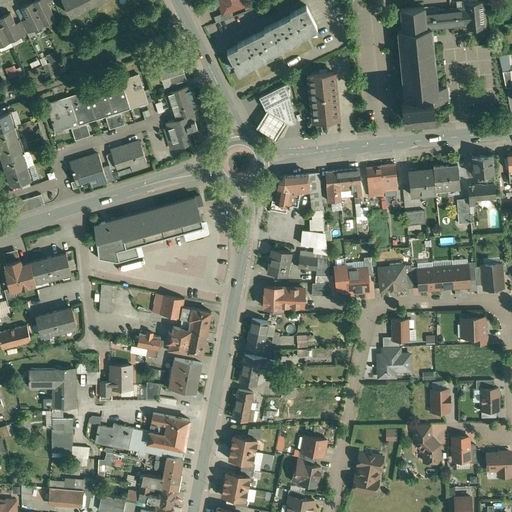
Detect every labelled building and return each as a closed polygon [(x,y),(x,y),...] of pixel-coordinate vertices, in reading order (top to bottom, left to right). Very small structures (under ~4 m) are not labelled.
[(48,3),(46,0),(35,0),(33,1),(44,25),(56,19),(48,3)] [(63,0),(71,15),(80,11),(80,10),(99,0),(63,0)] [(240,0),(222,0),(224,3),(220,5),(223,13),(231,10),(243,6),(240,0)] [(425,5),(401,8),(403,29),(398,30),(405,100),(401,100),(403,116),(435,112),(434,101),(449,100),(447,85),(438,86),(432,27),(466,24),(466,28),(486,26),(484,0),(464,2),(464,6),(425,10),(425,5)] [(44,25),(33,1),(21,7),(26,18),(33,30),(44,25)] [(265,29),(238,43),(239,44),(227,50),(238,72),(266,58),(265,56),(292,42),(291,41),(309,32),(309,31),(318,26),(307,5),(291,13),(291,14),(265,27),(265,29)] [(231,10),(223,13),(214,16),(217,22),(233,16),(231,10)] [(16,23),(11,12),(0,17),(0,20),(10,41),(21,36),(20,34),(21,34),(16,23)] [(26,18),(21,20),(27,33),(33,30),(26,18)] [(0,46),(10,41),(0,20),(0,46)] [(27,33),(21,20),(16,23),(21,34),(20,34),(21,36),(27,33)] [(172,52),(152,59),(155,68),(158,67),(161,76),(168,73),(169,77),(185,72),(178,53),(173,55),(172,52)] [(505,53),(497,55),(500,70),(508,68),(505,53)] [(334,71),(310,74),(315,122),(339,119),(334,71)] [(511,84),(511,71),(503,71),(506,87),(511,86),(511,84)] [(185,72),(169,77),(171,85),(187,80),(185,72)] [(139,74),(129,77),(130,81),(122,83),(130,108),(139,105),(138,101),(146,98),(143,90),(144,90),(139,74)] [(122,83),(114,86),(113,82),(104,85),(112,109),(120,107),(121,110),(130,108),(122,83)] [(286,83),(260,96),(266,109),(267,110),(287,123),(290,125),(296,122),(286,83)] [(104,85),(95,88),(96,92),(88,94),(96,119),(105,116),(104,112),(112,109),(104,85)] [(189,85),(169,92),(169,93),(166,94),(174,120),(167,122),(172,138),(169,139),(172,148),(189,143),(185,131),(194,128),(193,124),(196,123),(192,109),(196,107),(189,85)] [(154,100),(150,88),(144,90),(143,90),(146,98),(147,102),(154,100)] [(88,94),(80,97),(79,93),(70,96),(78,120),(85,118),(87,121),(96,119),(88,94)] [(62,103),(48,107),(56,131),(71,127),(70,123),(78,120),(70,96),(61,99),(62,103)] [(156,112),(161,110),(158,101),(153,103),(156,112)] [(287,123),(267,110),(256,127),(276,140),(287,123)] [(11,112),(0,115),(0,130),(16,125),(11,112)] [(16,125),(0,130),(0,145),(20,139),(16,125)] [(83,137),(79,126),(72,128),(76,140),(83,137)] [(20,139),(0,145),(0,151),(2,159),(21,153),(24,152),(20,139)] [(140,140),(111,149),(112,153),(117,167),(130,163),(132,169),(147,164),(140,140)] [(29,150),(24,152),(21,153),(26,166),(29,165),(33,164),(29,150)] [(21,153),(2,159),(7,172),(26,166),(21,153)] [(99,153),(86,157),(85,156),(80,158),(80,159),(70,162),(76,180),(77,183),(79,187),(91,183),(92,186),(107,182),(106,178),(107,178),(103,167),(99,153)] [(112,153),(106,154),(110,165),(111,169),(117,167),(112,153)] [(493,153),(473,156),(474,174),(486,173),(487,183),(468,185),(469,198),(470,203),(478,202),(478,201),(480,201),(480,207),(489,206),(489,209),(493,209),(494,217),(479,219),(480,227),(503,224),(500,196),(497,196),(496,182),(493,153)] [(396,163),(381,165),(382,174),(381,174),(383,187),(385,186),(385,189),(398,188),(396,163)] [(449,165),(434,166),(434,168),(436,189),(460,186),(458,164),(457,164),(457,165),(449,166),(449,165)] [(26,166),(7,172),(11,186),(33,179),(29,165),(26,166)] [(111,169),(110,165),(103,167),(107,178),(106,178),(107,182),(114,179),(111,169)] [(381,165),(367,166),(370,196),(386,194),(385,189),(385,186),(383,187),(381,174),(382,174),(381,165)] [(359,167),(351,168),(353,189),(353,195),(362,194),(359,167)] [(351,168),(337,170),(338,179),(340,178),(341,190),(353,189),(351,168)] [(434,168),(409,171),(411,194),(436,192),(436,189),(434,168)] [(337,170),(326,171),(329,200),(342,199),(341,190),(340,178),(338,179),(337,170)] [(320,172),(309,173),(310,186),(313,186),(321,185),(320,172)] [(309,173),(285,175),(279,181),(275,202),(297,206),(300,194),(298,192),(310,191),(310,186),(309,173)] [(321,185),(313,186),(315,199),(312,199),(313,206),(313,211),(324,211),(321,185)] [(45,204),(41,194),(36,196),(39,206),(45,204)] [(146,210),(138,212),(136,212),(136,213),(128,215),(126,215),(127,215),(118,217),(117,218),(109,220),(107,220),(107,221),(105,222),(105,221),(101,222),(98,226),(99,228),(96,229),(99,258),(117,261),(139,255),(137,246),(145,243),(145,244),(146,243),(154,241),(155,241),(156,241),(156,240),(164,238),(166,238),(174,235),(174,236),(175,235),(183,233),(185,232),(193,230),(195,230),(195,229),(197,229),(197,231),(203,229),(203,227),(204,227),(204,226),(200,212),(199,210),(198,205),(203,203),(201,195),(196,196),(194,196),(186,199),(186,198),(184,199),(176,201),(175,202),(167,204),(165,204),(157,207),(157,206),(155,207),(147,209),(146,210)] [(36,196),(30,197),(33,208),(39,206),(36,196)] [(30,197),(24,199),(28,210),(33,208),(30,197)] [(469,198),(457,199),(458,213),(470,211),(470,203),(469,198)] [(24,199),(19,201),(22,212),(28,210),(24,199)] [(19,201),(13,203),(16,214),(22,212),(19,201)] [(367,206),(361,207),(361,202),(356,202),(357,217),(362,216),(362,218),(368,217),(368,210),(367,206)] [(387,208),(368,210),(368,217),(369,220),(388,218),(387,208)] [(425,210),(406,211),(407,224),(426,223),(425,210)] [(326,233),(303,230),(301,243),(315,245),(314,252),(328,254),(327,246),(326,240),(326,233)] [(291,251),(273,248),(269,272),(286,275),(291,251)] [(66,252),(31,262),(35,280),(36,281),(71,272),(66,252)] [(322,258),(300,255),(298,267),(321,270),(321,263),(322,258)] [(372,256),(364,257),(365,267),(367,267),(368,274),(374,274),(372,256)] [(20,259),(6,263),(7,268),(21,264),(20,259)] [(475,261),(468,262),(468,265),(468,264),(470,279),(476,279),(475,266),(475,261)] [(7,268),(6,268),(8,277),(9,276),(12,287),(13,289),(25,286),(24,283),(35,280),(31,262),(21,264),(7,268)] [(500,262),(483,264),(483,265),(485,283),(485,288),(503,286),(502,270),(501,262),(500,262)] [(346,264),(335,265),(336,275),(337,281),(338,289),(348,288),(347,269),(346,264)] [(411,264),(403,265),(404,269),(405,269),(405,273),(412,272),(411,266),(411,264)] [(468,265),(453,266),(455,287),(470,285),(470,279),(468,264),(468,265)] [(403,265),(379,267),(382,290),(407,287),(405,273),(405,269),(404,269),(403,265)] [(483,265),(475,266),(477,284),(485,283),(483,265)] [(453,266),(433,267),(435,288),(440,288),(443,286),(454,285),(454,287),(455,287),(453,266)] [(347,269),(348,288),(349,292),(370,290),(368,274),(367,267),(365,267),(347,269)] [(418,268),(418,269),(419,283),(420,289),(435,288),(433,267),(418,268)] [(330,275),(316,275),(316,282),(331,283),(330,275)] [(316,282),(313,282),(312,294),(332,295),(331,283),(316,282)] [(113,285),(102,284),(100,310),(110,311),(113,285)] [(282,287),(267,286),(266,286),(266,294),(265,294),(264,295),(265,295),(264,305),(265,305),(265,306),(271,307),(271,313),(285,313),(285,305),(282,305),(283,287),(283,286),(282,286),(282,287)] [(12,287),(5,289),(9,306),(17,303),(13,289),(12,287)] [(305,288),(283,287),(282,305),(285,305),(304,306),(305,288)] [(185,298),(165,294),(161,313),(173,315),(172,323),(180,325),(181,317),(190,319),(193,319),(195,308),(183,306),(185,298)] [(72,307),(36,316),(41,335),(77,326),(72,307)] [(211,311),(195,308),(191,329),(191,330),(207,333),(211,311)] [(299,315),(289,314),(289,324),(299,325),(299,320),(299,315)] [(485,316),(471,317),(470,315),(465,316),(464,317),(462,317),(463,323),(466,326),(466,336),(472,336),(485,336),(485,335),(485,331),(486,331),(486,323),(485,323),(485,316)] [(268,321),(253,318),(250,332),(266,335),(268,321)] [(408,318),(393,318),(394,336),(394,339),(399,339),(409,339),(408,318)] [(27,324),(0,331),(0,339),(2,348),(31,340),(27,324)] [(191,329),(173,326),(172,331),(169,330),(167,341),(170,342),(169,348),(187,351),(191,330),(191,329)] [(207,333),(191,330),(187,351),(203,354),(207,333)] [(161,336),(140,332),(137,346),(148,348),(158,350),(161,336)] [(266,335),(250,332),(247,346),(263,349),(266,335)] [(307,335),(297,335),(298,347),(308,346),(307,335)] [(485,335),(485,336),(472,336),(472,343),(489,343),(488,335),(485,335)] [(394,336),(383,336),(384,346),(400,345),(399,339),(394,339),(394,336)] [(400,353),(400,345),(384,346),(384,354),(400,353)] [(148,348),(137,346),(136,353),(146,355),(148,348)] [(158,350),(148,348),(146,355),(157,357),(158,350)] [(384,354),(382,354),(382,361),(379,361),(380,376),(395,376),(395,370),(411,369),(410,353),(400,353),(384,354)] [(262,357),(246,354),(243,367),(259,370),(260,367),(265,368),(267,358),(262,357)] [(201,362),(175,357),(172,372),(198,377),(201,362)] [(281,361),(270,359),(267,372),(273,373),(274,368),(280,369),(281,361)] [(74,362),(74,372),(84,372),(84,362),(74,362)] [(132,364),(112,365),(112,381),(112,389),(112,388),(121,388),(124,388),(123,387),(131,387),(131,388),(132,388),(132,364)] [(259,370),(243,367),(241,380),(240,381),(257,384),(259,370)] [(73,368),(55,368),(55,369),(30,369),(30,377),(29,377),(29,381),(30,381),(30,387),(31,387),(31,383),(55,383),(55,405),(53,405),(53,406),(75,406),(75,385),(72,385),(72,379),(73,379),(73,368)] [(100,371),(87,371),(87,383),(100,383),(100,381),(100,371)] [(198,377),(172,372),(170,387),(195,392),(198,377)] [(495,379),(477,379),(477,389),(482,389),(482,387),(495,387),(495,379)] [(448,380),(437,380),(437,386),(437,388),(448,388),(448,380)] [(112,381),(100,381),(100,383),(100,399),(112,399),(112,388),(112,389),(112,381)] [(161,383),(147,381),(147,399),(156,399),(159,396),(161,383)] [(296,396),(295,384),(282,384),(282,397),(296,396)] [(495,387),(482,387),(482,389),(482,409),(499,409),(499,387),(495,387)] [(437,388),(432,388),(433,410),(449,410),(449,403),(450,403),(450,395),(448,395),(448,388),(437,388)] [(239,389),(233,417),(248,420),(248,419),(254,420),(256,410),(250,409),(254,392),(239,389)] [(177,399),(159,396),(158,402),(176,405),(177,399)] [(273,399),(261,397),(258,413),(269,415),(272,403),(273,399)] [(285,404),(280,404),(272,403),(269,415),(282,418),(285,404)] [(190,419),(154,412),(151,424),(158,425),(157,432),(150,431),(148,441),(165,445),(185,448),(190,419)] [(98,424),(99,415),(87,414),(86,422),(98,424)] [(64,417),(53,417),(53,451),(72,451),(73,451),(73,445),(73,417),(64,417)] [(431,441),(431,423),(415,423),(415,442),(422,442),(422,441),(431,441)] [(0,426),(0,436),(0,438),(10,435),(7,424),(0,426)] [(150,431),(114,424),(113,428),(99,425),(96,441),(146,451),(148,441),(150,431)] [(262,427),(249,427),(247,436),(256,437),(256,438),(260,438),(262,427)] [(397,439),(396,430),(387,430),(387,439),(397,439)] [(247,436),(234,433),(233,438),(232,438),(231,443),(232,444),(231,446),(254,450),(254,448),(255,448),(257,441),(255,440),(256,438),(256,437),(247,436)] [(276,435),(273,448),(279,449),(282,436),(276,435)] [(327,439),(305,435),(305,436),(302,448),(302,450),(318,453),(324,454),(327,439)] [(469,436),(453,436),(453,445),(453,454),(454,454),(457,454),(457,459),(469,459),(470,459),(469,444),(469,436)] [(165,445),(148,441),(146,451),(155,453),(158,451),(164,452),(165,445)] [(440,443),(437,441),(431,441),(422,441),(422,442),(422,451),(424,453),(424,460),(440,460),(440,457),(441,456),(441,452),(440,450),(440,443)] [(90,446),(73,445),(73,451),(72,451),(72,456),(88,458),(90,446)] [(185,448),(165,445),(164,452),(183,456),(185,448)] [(254,450),(231,446),(229,458),(242,461),(251,462),(252,460),(253,460),(254,453),(253,452),(254,450)] [(318,453),(302,450),(300,449),(299,456),(315,459),(317,459),(318,453)] [(383,456),(360,451),(357,464),(359,465),(357,475),(355,475),(353,488),(376,493),(379,480),(377,479),(379,469),(381,469),(383,456)] [(511,451),(487,452),(488,469),(501,469),(502,475),(511,474),(511,473),(511,455),(511,451)] [(117,453),(106,452),(105,459),(116,461),(117,453)] [(167,455),(157,453),(155,465),(165,467),(167,455)] [(183,458),(167,455),(165,467),(164,471),(180,474),(183,458)] [(315,459),(299,456),(298,462),(314,465),(315,459)] [(105,459),(99,459),(98,474),(105,475),(105,464),(116,465),(116,461),(105,459)] [(251,462),(242,461),(241,467),(254,469),(255,463),(251,462)] [(314,465),(298,462),(296,470),(295,470),(294,473),(301,474),(299,481),(318,485),(321,466),(314,465)] [(254,469),(241,467),(240,472),(249,474),(248,475),(252,475),(254,469)] [(240,472),(227,470),(226,475),(225,475),(223,481),(225,481),(224,482),(246,487),(247,485),(248,485),(249,477),(248,477),(248,475),(249,474),(240,472)] [(180,474),(164,471),(163,476),(161,486),(177,490),(180,474)] [(163,476),(144,473),(142,483),(155,486),(161,487),(161,486),(163,476)] [(99,479),(85,477),(85,480),(84,489),(93,490),(97,490),(99,479)] [(85,480),(65,478),(65,487),(84,489),(85,480)] [(246,487),(224,482),(222,495),(235,497),(244,499),(244,496),(246,497),(247,489),(246,489),(246,487)] [(18,483),(17,498),(29,498),(29,483),(18,483)] [(151,485),(142,483),(140,491),(139,499),(157,503),(159,496),(149,494),(150,489),(151,486),(151,485)] [(65,487),(50,486),(48,502),(82,505),(84,489),(65,487)] [(177,490),(161,486),(161,487),(160,490),(159,496),(157,503),(174,506),(177,490)] [(93,490),(84,489),(82,505),(98,507),(102,491),(97,490),(93,490)] [(140,491),(129,489),(127,497),(136,498),(139,499),(140,491)] [(305,492),(289,489),(288,495),(290,495),(304,497),(305,492)] [(126,496),(102,491),(98,507),(122,511),(123,511),(126,496)] [(304,497),(290,495),(288,504),(302,507),(301,510),(312,511),(315,500),(304,497)] [(127,497),(126,496),(123,511),(127,511),(132,511),(136,498),(127,497)] [(456,496),(455,496),(455,511),(471,511),(471,496),(456,496)] [(244,499),(235,497),(234,503),(246,506),(248,499),(244,499)] [(7,498),(4,501),(3,502),(0,501),(0,511),(16,511),(15,499),(7,498)] [(174,506),(157,503),(155,511),(172,511),(174,506)]
